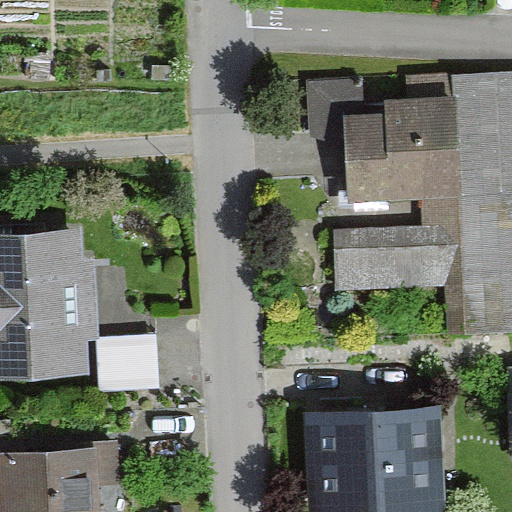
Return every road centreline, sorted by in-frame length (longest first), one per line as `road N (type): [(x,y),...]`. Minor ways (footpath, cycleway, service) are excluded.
road 1 (residential): [(213,34),(237,511)]
road 2 (residential): [(511,36),(213,34)]
